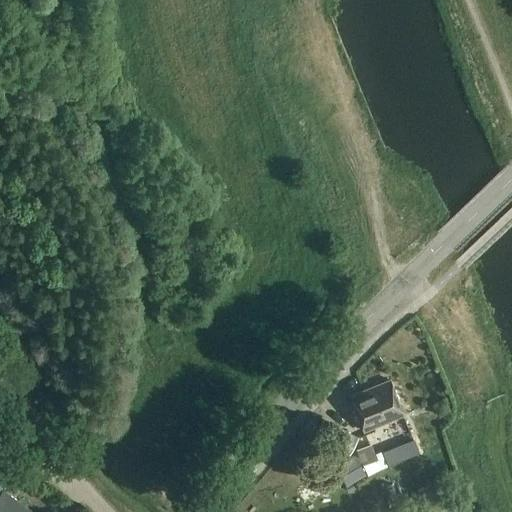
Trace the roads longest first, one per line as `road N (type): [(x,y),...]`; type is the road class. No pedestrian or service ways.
road 1 (tertiary): [(198,511),(319,367),(511,183)]
road 2 (track): [(0,382),(106,511)]
